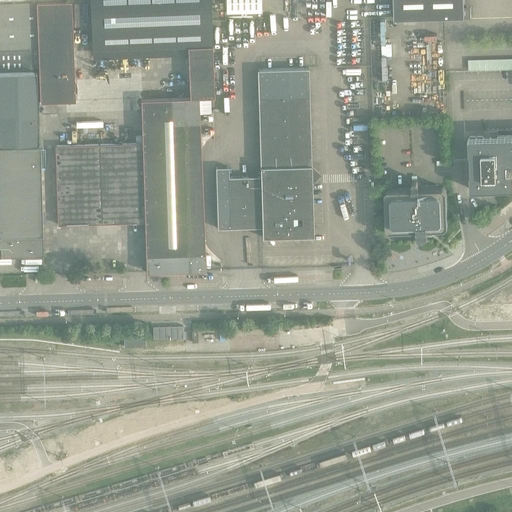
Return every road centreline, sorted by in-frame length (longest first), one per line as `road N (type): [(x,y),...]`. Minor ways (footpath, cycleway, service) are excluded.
road 1 (tertiary): [(0,304),(414,291),(484,264)]
road 2 (unknown): [(52,239),(52,116),(125,109)]
